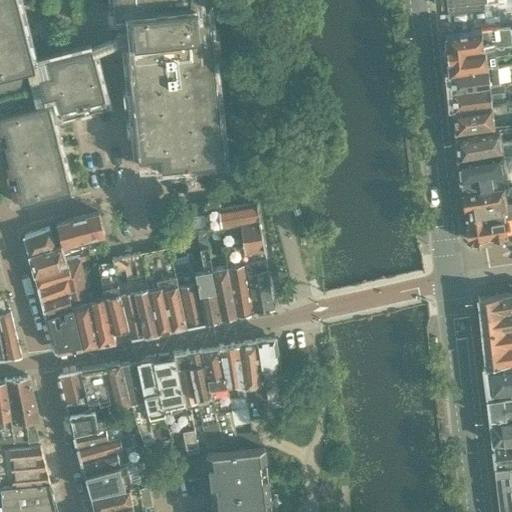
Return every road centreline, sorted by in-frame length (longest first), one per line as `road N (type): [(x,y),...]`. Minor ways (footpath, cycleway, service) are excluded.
road 1 (secondary): [(448,279),(417,0)]
road 2 (residential): [(41,361),(311,313)]
road 3 (secondary): [(474,511),(448,279)]
road 4 (residential): [(133,195),(111,41)]
road 5 (residential): [(78,511),(41,361)]
road 6 (unclassified): [(311,313),(448,279)]
road 7 (residential): [(41,361),(4,230)]
road 8 (residential): [(4,230),(133,195)]
